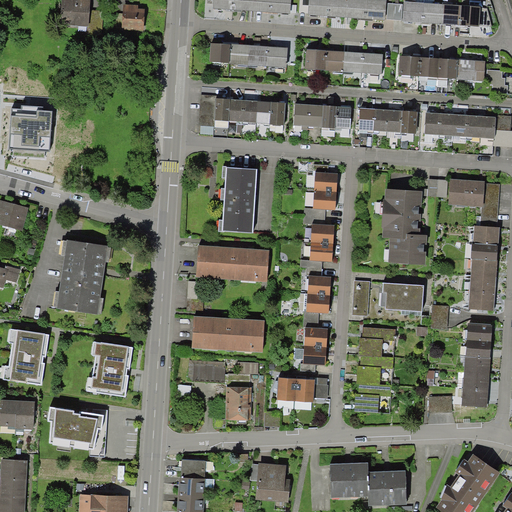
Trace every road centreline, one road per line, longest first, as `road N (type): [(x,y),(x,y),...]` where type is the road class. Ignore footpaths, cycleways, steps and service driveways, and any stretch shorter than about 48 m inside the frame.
road 1 (residential): [(511,49),(179,23)]
road 2 (residential): [(336,436),(353,154)]
road 3 (secondary): [(154,442),(167,224)]
road 4 (residential): [(336,436),(154,442)]
road 5 (residential): [(172,139),(353,154)]
road 6 (residential): [(167,224),(0,180)]
road 7 (residential): [(500,432),(336,436)]
road 8 (residential): [(353,154),(511,163)]
road 9 (residential): [(511,285),(500,432)]
